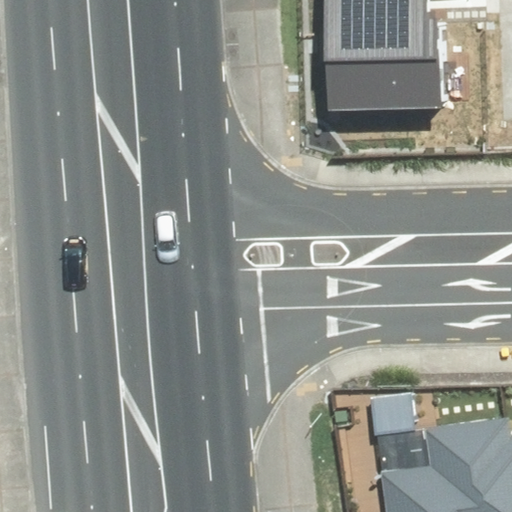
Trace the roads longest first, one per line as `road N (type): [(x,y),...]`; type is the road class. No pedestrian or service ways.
road 1 (residential): [(132,281),(511,268)]
road 2 (primary): [(113,0),(132,281)]
road 3 (primary): [(132,281),(151,511)]
